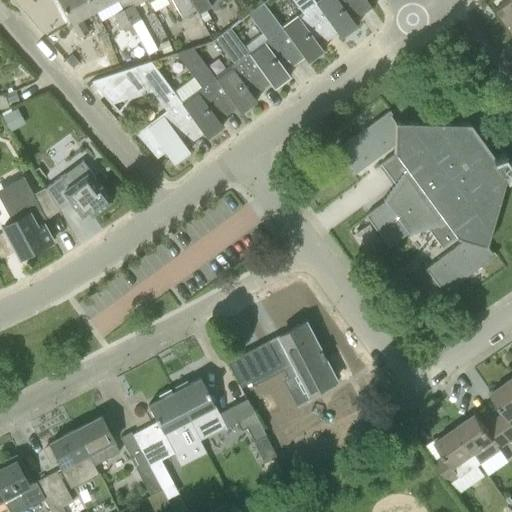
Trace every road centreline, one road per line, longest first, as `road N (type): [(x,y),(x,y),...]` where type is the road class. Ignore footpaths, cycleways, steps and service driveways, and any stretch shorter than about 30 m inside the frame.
road 1 (residential): [(0,416),(311,252)]
road 2 (residential): [(311,252),(401,375),(414,381),(511,320)]
road 3 (residential): [(0,12),(170,207)]
road 4 (residential): [(414,22),(241,154)]
road 5 (residential): [(170,207),(0,315)]
road 6 (residential): [(241,154),(311,252)]
